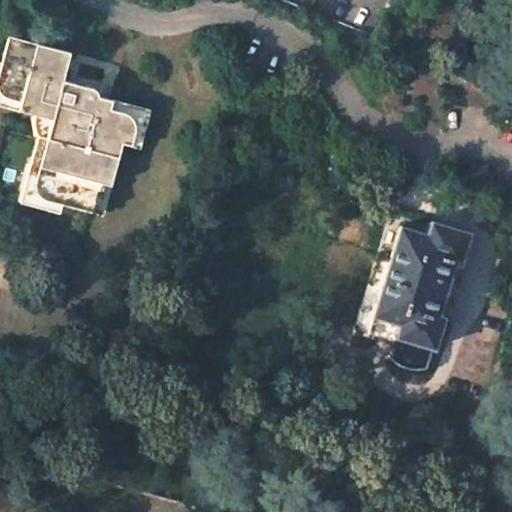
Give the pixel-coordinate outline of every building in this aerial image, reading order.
[(279,0),(326,19),(372,38),(388,3),(400,9),(403,0),(279,0)] [(110,188),(121,148),(121,147),(126,148),(130,130),(131,125),(131,121),(128,116),(124,113),(110,109),(112,100),(98,96),(93,87),(64,78),(71,52),(9,35),(1,63),(0,67),(0,94),(1,95),(7,98),(4,107),(33,116),(51,122),(46,137),(40,135),(27,180),(50,202),(63,205),(94,213),(101,186),(110,188)] [(128,116),(131,121),(131,125),(130,130),(126,148),(138,151),(150,110),(112,100),(110,109),(124,113),(128,116)] [(33,125),(34,128),(37,133),(40,135),(46,137),(51,122),(33,116),(33,119),(33,125)] [(50,202),(27,180),(21,202),(61,214),(63,205),(50,202)] [(102,215),(110,188),(101,186),(94,213),(102,215)] [(471,233),(430,220),(426,234),(400,226),(388,267),(375,262),(354,331),(396,343),(398,336),(435,347),(446,314),(439,313),(444,295),(449,296),(453,283),(449,281),(454,263),(461,265),(471,233)] [(0,446),(0,470),(20,475),(26,454),(0,446)]
